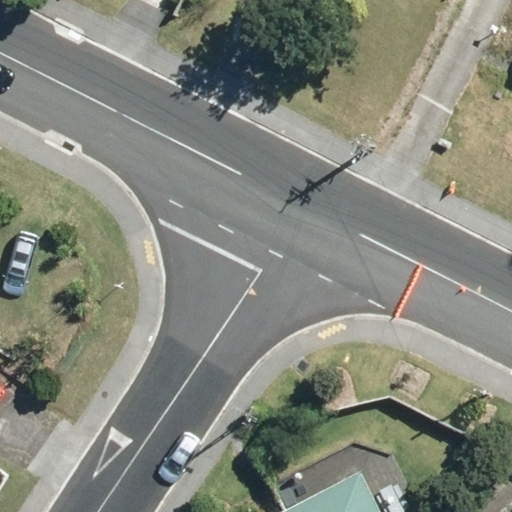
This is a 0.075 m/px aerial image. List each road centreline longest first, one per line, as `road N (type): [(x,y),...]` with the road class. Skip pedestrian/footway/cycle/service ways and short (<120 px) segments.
road 1 (residential): [(304,209),(101,511)]
road 2 (residential): [(0,55),(304,209)]
road 3 (residential): [(304,209),(511,313)]
